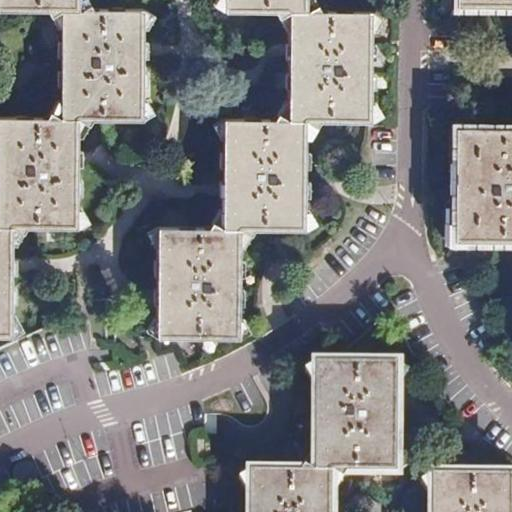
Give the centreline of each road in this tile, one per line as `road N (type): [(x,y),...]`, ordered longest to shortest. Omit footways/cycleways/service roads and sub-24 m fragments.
road 1 (residential): [(0,455),(97,414),(186,392),(255,358),(318,317),(402,236)]
road 2 (residential): [(416,0),(412,216),(402,236)]
road 3 (residential): [(402,236),(490,401),(511,414)]
